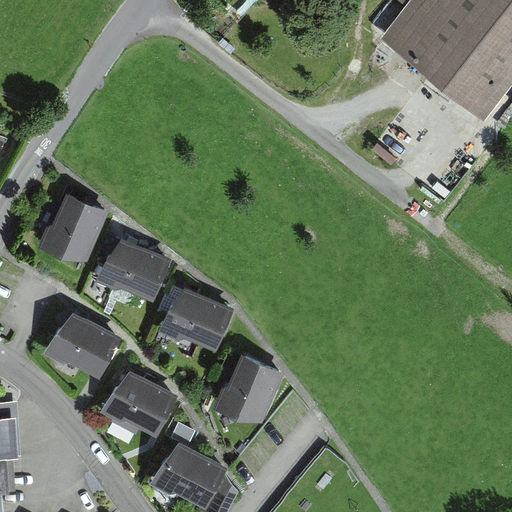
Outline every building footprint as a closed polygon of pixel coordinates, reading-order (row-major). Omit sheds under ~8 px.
[(511,81),(511,0),(397,0),(406,7),(381,39),(483,119),(511,81)] [(110,211),(67,193),(54,224),(48,226),(39,247),(62,258),(88,261),(110,211)] [(173,259),(122,237),(106,260),(96,282),(116,290),(122,288),(155,302),(173,259)] [(235,308),(184,287),(159,331),(180,340),(185,337),(217,352),(235,308)] [(123,337),(74,312),(45,352),(65,364),(71,362),(101,378),(123,337)] [(285,373),(242,354),(229,385),(223,387),(214,408),(237,420),(263,422),(285,373)] [(179,395),(130,370),(101,411),(123,422),(127,421),(158,436),(179,395)] [(18,402),(0,403),(0,511),(4,511),(3,495),(12,494),(9,460),(23,459),(18,402)] [(229,467),(180,441),(150,484),(169,494),(177,493),(206,509),(226,473),(229,467)] [(304,511),(345,462),(327,448),(274,511),(304,511)] [(228,511),(239,491),(226,473),(206,509),(204,511),(228,511)]
